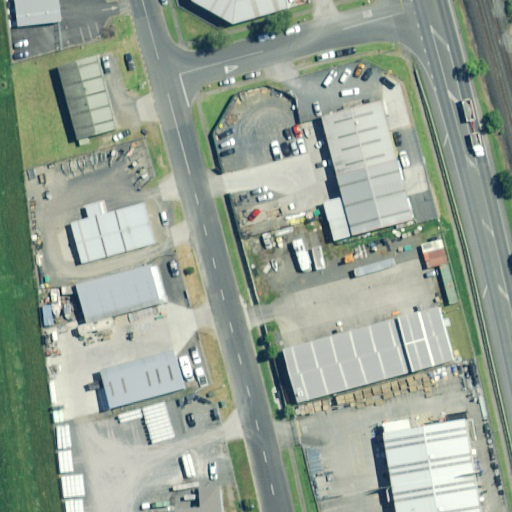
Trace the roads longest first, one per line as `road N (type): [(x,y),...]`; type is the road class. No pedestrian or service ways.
road 1 (residential): [(276,511),(163,78)]
road 2 (secondary): [(511,333),(431,6)]
road 3 (residential): [(163,78),(431,6)]
